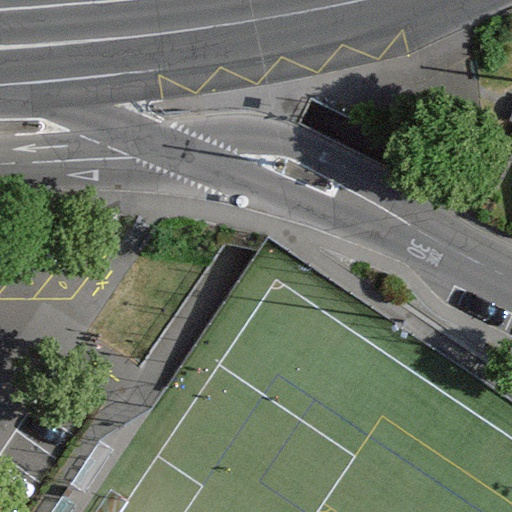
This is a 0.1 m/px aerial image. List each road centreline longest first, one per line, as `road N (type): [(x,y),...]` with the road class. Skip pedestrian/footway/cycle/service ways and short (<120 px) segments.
road 1 (residential): [(190,158),(444,247),(511,282)]
road 2 (primary): [(64,87),(274,24),(318,0)]
road 3 (secondary): [(0,15),(216,0)]
road 4 (residential): [(0,166),(190,158)]
road 5 (residential): [(64,87),(190,158)]
